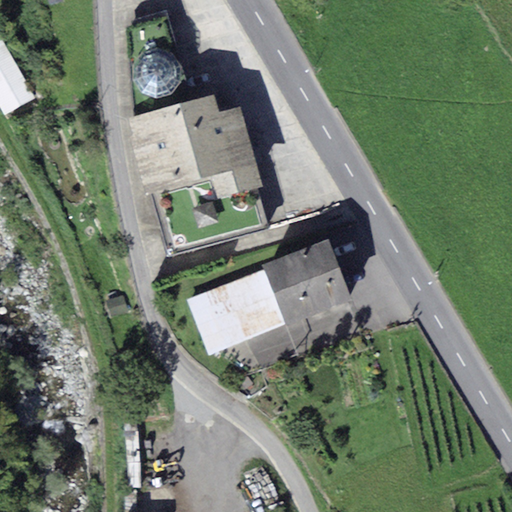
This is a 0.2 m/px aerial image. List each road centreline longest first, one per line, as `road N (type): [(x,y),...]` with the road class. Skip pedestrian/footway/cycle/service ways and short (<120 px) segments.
road 1 (unclassified): [(103,0),(129,218),(158,333),(180,367),(270,441),(310,511)]
road 2 (primary): [(511,440),(249,0)]
